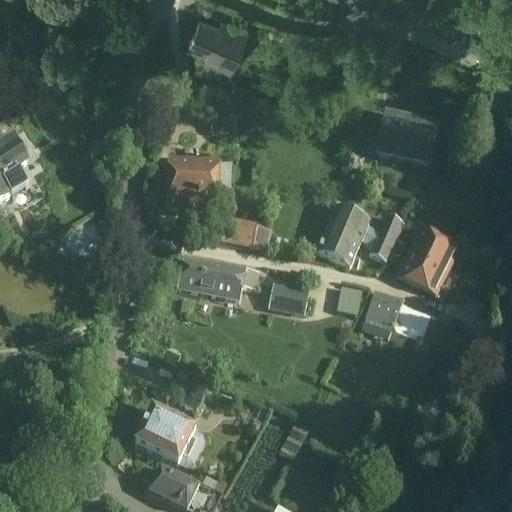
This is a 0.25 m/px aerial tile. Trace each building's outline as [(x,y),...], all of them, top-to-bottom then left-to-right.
[(219,29),(197,20),(186,46),(230,64),(243,33),(222,24),(219,29)] [(346,72),(308,71),(308,91),(345,92),(346,72)] [(234,117),(234,102),(202,100),(202,115),(234,117)] [(384,116),(375,158),(427,169),(434,136),(436,136),(453,140),(462,123),(465,108),(446,103),(445,105),(440,103),(437,117),(430,115),(428,125),(384,116)] [(233,140),(234,119),(211,118),(210,139),(233,140)] [(0,206),(9,202),(7,199),(26,188),(18,173),(26,169),(9,139),(0,144),(0,206)] [(232,216),(233,201),(215,200),(216,167),(167,166),(165,215),(215,217),(215,216),(232,216)] [(342,246),(353,220),(335,212),(315,258),(329,264),(338,244),(342,246)] [(369,227),(353,220),(342,246),(338,244),(329,264),(349,273),(360,246),(371,251),(367,259),(386,267),(397,241),(379,233),(377,237),(367,232),(369,227)] [(224,221),(218,245),(250,252),(250,251),(267,255),(271,235),(254,232),(255,228),(224,221)] [(397,241),(402,229),(384,221),(379,233),(397,241)] [(413,291),(415,289),(438,242),(420,233),(395,282),(413,291)] [(434,301),(459,252),(438,242),(415,289),(413,291),(434,301)] [(183,262),(176,295),(239,308),(242,293),(255,295),(258,279),(245,277),(245,275),(183,262)] [(308,297),(273,290),(268,314),(303,320),(308,297)] [(390,331),(400,304),(373,295),(364,322),(390,331)] [(400,304),(390,331),(418,342),(421,343),(421,342),(431,315),(400,304)] [(511,310),(501,306),(492,331),(508,337),(511,327),(511,310)] [(418,342),(407,371),(419,375),(430,346),(421,342),(421,343),(418,342)] [(188,388),(178,408),(196,417),(205,397),(188,388)] [(404,407),(391,402),(385,415),(398,420),(404,407)] [(436,403),(425,424),(450,438),(461,418),(436,403)] [(134,447),(133,448),(177,470),(195,434),(151,412),(134,447)] [(296,465),(312,435),(298,428),(282,457),(296,465)] [(172,511),(202,511),(209,498),(159,473),(146,499),(172,511)] [(511,511),(511,493),(498,488),(489,509),(468,500),(462,511),(511,511)]
